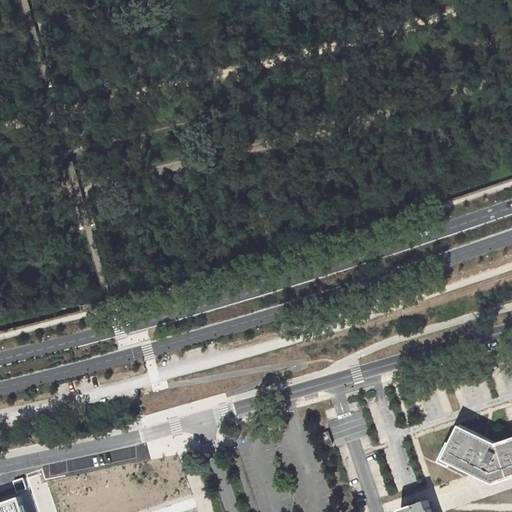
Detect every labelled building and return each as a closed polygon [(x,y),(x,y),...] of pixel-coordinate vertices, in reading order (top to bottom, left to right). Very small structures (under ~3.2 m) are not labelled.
[(299,163),(297,163),(296,163),(294,164),(293,165),(292,167),(293,169),(293,170),(294,171),(296,172),(298,172),(299,172),(301,170),(302,169),(302,167),(302,166),(301,164),(299,163)] [(511,438),(498,443),(461,425),(453,443),(451,442),(441,461),(452,466),(453,462),(474,472),(496,483),(511,477),(511,438)] [(329,430),(320,433),(324,446),(334,442),(329,430)] [(18,491),(26,488),(23,478),(15,481),(18,491)] [(29,511),(24,496),(0,504),(0,511),(29,511)] [(431,511),(427,501),(401,510),(401,511),(431,511)]
